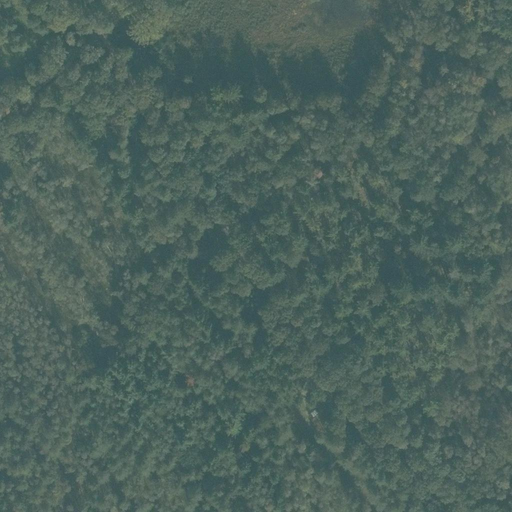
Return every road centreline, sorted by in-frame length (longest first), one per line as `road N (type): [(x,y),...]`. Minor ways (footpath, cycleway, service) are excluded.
road 1 (track): [(459,511),(200,196)]
road 2 (track): [(200,196),(107,44),(60,0)]
road 3 (track): [(323,348),(421,244)]
